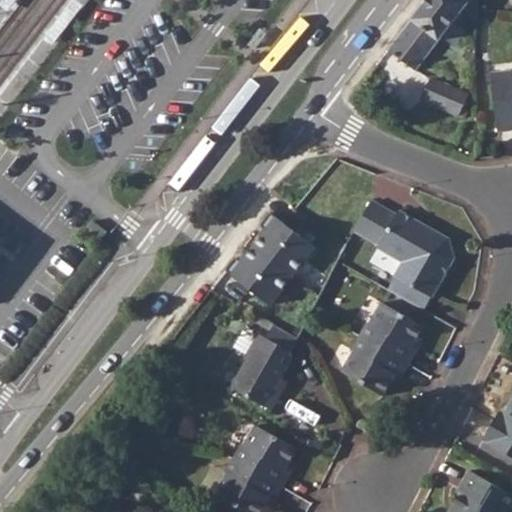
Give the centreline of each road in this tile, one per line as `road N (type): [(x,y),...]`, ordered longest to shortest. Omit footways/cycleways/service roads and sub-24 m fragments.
road 1 (secondary): [(347,0),(0,455)]
road 2 (secondary): [(0,496),(314,106)]
road 3 (residential): [(498,192),(510,237),(492,313),(443,425),(381,503)]
road 4 (residential): [(314,106),(351,135),(421,169),(498,192)]
